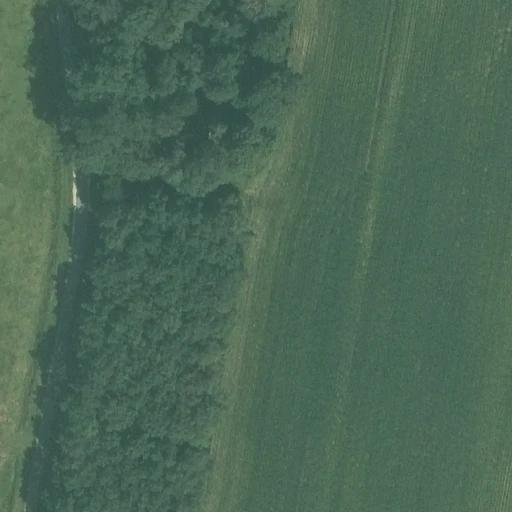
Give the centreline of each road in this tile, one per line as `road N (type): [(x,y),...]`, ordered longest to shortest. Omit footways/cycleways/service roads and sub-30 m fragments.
road 1 (track): [(203,511),(286,0)]
road 2 (unclassified): [(30,511),(70,287),(78,172),(57,0)]
road 3 (track): [(78,172),(257,186)]
